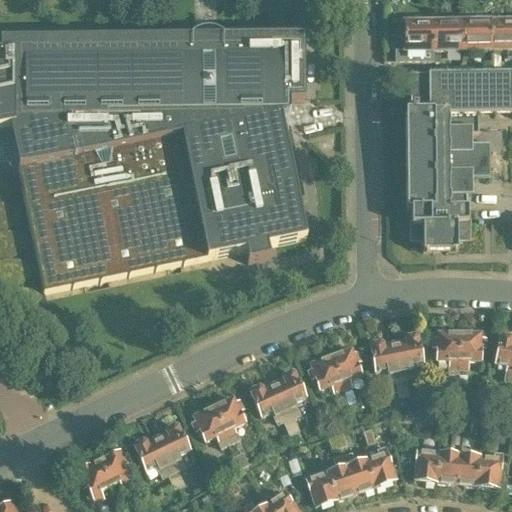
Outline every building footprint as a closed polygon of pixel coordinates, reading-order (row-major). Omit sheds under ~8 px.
[(468,54),(490,53),(489,24),(461,25),(461,54),(461,64),(468,64),(468,54)] [(511,63),(511,24),(489,24),(490,53),(511,53),(511,63)] [(403,55),(432,54),(432,25),(403,26),(403,55)] [(440,54),(461,54),(461,25),(432,25),(432,54),(433,64),(440,64),(440,54)] [(221,48),(211,48),(211,47),(211,46),(211,45),(210,44),(209,43),(208,43),(207,42),(206,42),(205,42),(204,42),(203,42),(201,43),(201,44),(200,45),(199,47),(199,48),(190,48),(190,42),(0,44),(0,132),(8,131),(43,296),(244,254),(247,266),(269,261),(267,250),(305,242),(280,119),(288,117),(288,105),(303,105),(302,40),(221,42),(221,48)] [(510,76),(509,76),(410,77),(409,77),(410,115),(404,115),(406,212),(407,213),(410,213),(410,243),(422,243),(422,255),(457,254),(456,242),(468,242),(467,210),(466,197),(472,197),(472,180),(489,180),(488,146),(471,146),(470,136),(477,136),(477,116),(511,115),(511,120),(511,119),(511,81),(511,77),(510,76)] [(458,372),(459,336),(436,335),(436,342),(431,342),(431,350),(436,350),(436,363),(449,364),(449,370),(447,370),(447,376),(458,377),(459,372),(458,372)] [(480,336),(459,336),(458,372),(459,372),(467,372),(467,364),(480,364),(480,351),(484,351),(484,342),(480,342),(480,336)] [(397,394),(408,392),(407,384),(413,383),(411,373),(410,373),(410,369),(422,366),(417,339),(414,338),(406,339),(404,342),(394,344),(401,385),(395,386),(397,394)] [(511,342),(510,340),(502,338),(499,340),(494,367),(506,369),(504,384),(510,385),(509,392),(511,392),(511,342)] [(389,387),(395,386),(401,385),(394,344),(382,346),(379,344),(371,346),(369,349),(374,375),(387,373),(388,377),(387,377),(389,387)] [(342,393),(345,399),(348,407),(356,404),(348,382),(360,378),(355,366),(359,364),(356,356),(353,357),(350,352),(330,359),(342,393)] [(311,372),(307,374),(310,382),(314,381),(319,393),(331,389),(334,396),(342,393),(330,359),(309,367),(311,372)] [(282,381),(272,385),(288,424),(293,422),(293,421),(299,418),(296,410),(295,410),(293,406),(305,401),(294,376),(290,375),(283,378),(282,381)] [(458,377),(458,387),(466,387),(466,377),(458,377)] [(296,428),(293,422),(288,424),(272,385),(261,390),(258,389),(251,392),(250,395),(260,420),(272,415),(274,419),(273,420),(276,428),(283,425),(286,432),(296,428)] [(409,399),(408,392),(397,394),(398,401),(409,399)] [(449,396),(448,408),(448,409),(456,409),(457,396),(449,396)] [(348,407),(345,399),(336,402),(340,414),(349,411),(348,407)] [(232,401),(212,410),(229,447),(239,443),(235,435),(235,436),(232,431),(244,426),(238,414),(242,412),(238,404),(235,406),(232,401)] [(220,451),(229,447),(212,410),(192,419),(195,425),(191,426),(195,435),(199,433),(204,444),(216,439),(218,443),(217,444),(220,451)] [(165,434),(156,439),(174,478),(178,476),(177,474),(183,471),(177,459),(189,454),(177,429),(174,428),(166,431),(165,434)] [(298,434),(296,428),(286,432),(289,438),(298,434)] [(363,435),(367,447),(374,445),(370,433),(363,435)] [(335,438),(339,451),(346,449),(342,436),(335,438)] [(459,448),(460,438),(451,437),(450,447),(459,448)] [(331,453),(339,451),(335,438),(327,441),(331,453)] [(469,439),(460,438),(459,448),(468,448),(469,439)] [(181,482),(178,476),(174,478),(156,439),(145,444),(142,443),(134,446),(133,449),(145,474),(156,469),(158,473),(162,480),(168,478),(171,486),(181,482)] [(379,458),(364,463),(364,464),(373,491),(395,484),(384,452),(377,454),(379,458)] [(120,453),(98,463),(109,488),(119,484),(122,492),(131,488),(122,468),(126,466),(120,453)] [(434,486),(455,488),(458,454),(449,453),(449,457),(437,456),(434,486)] [(434,486),(437,456),(416,454),(413,484),(434,486)] [(468,455),(458,454),(455,488),(477,490),(480,461),(467,459),(468,455)] [(242,455),(235,459),(240,471),(248,467),(242,455)] [(354,498),(373,491),(364,464),(364,463),(354,466),(351,456),(342,459),(354,498)] [(400,456),(399,464),(409,465),(410,456),(400,456)] [(480,461),(477,490),(497,492),(501,458),(494,457),(493,462),(480,461)] [(234,474),(240,471),(235,459),(228,462),(234,474)] [(336,473),(326,476),(327,477),(336,504),(354,498),(342,459),(332,462),(336,473)] [(301,476),(296,461),(288,463),(293,479),(301,476)] [(99,493),(109,488),(98,463),(75,474),(83,491),(87,489),(94,504),(96,504),(102,501),(99,493)] [(327,477),(326,476),(305,483),(314,511),(336,504),(327,477)] [(181,482),(171,486),(174,492),(183,487),(181,482)] [(240,493),(232,483),(226,487),(231,494),(233,498),(240,493)] [(223,499),(231,494),(226,487),(218,492),(223,499)] [(293,511),(283,496),(264,509),(266,511),(293,511)] [(204,510),(212,505),(208,499),(200,504),(204,510)]
